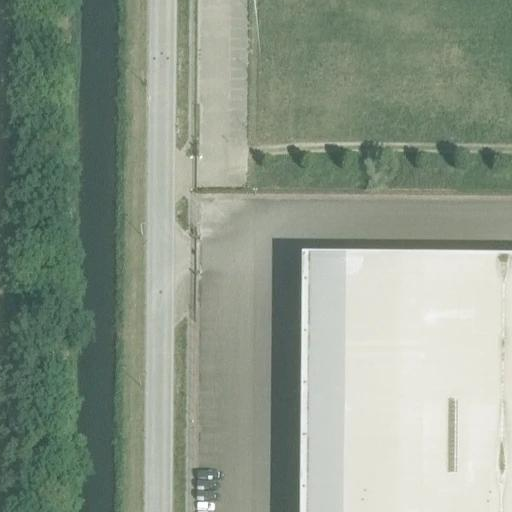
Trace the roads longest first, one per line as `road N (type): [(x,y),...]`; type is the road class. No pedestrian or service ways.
road 1 (unclassified): [(158,511),(163,0)]
road 2 (track): [(41,511),(45,0)]
